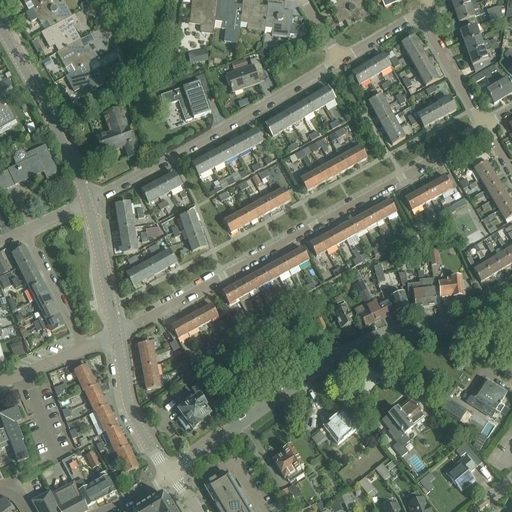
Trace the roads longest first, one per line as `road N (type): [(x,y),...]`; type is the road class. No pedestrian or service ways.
road 1 (residential): [(116,338),(484,126)]
road 2 (residential): [(169,474),(369,339),(462,327),(511,309)]
road 3 (residential): [(85,200),(338,61)]
road 4 (tertiary): [(85,200),(0,31)]
road 5 (tertiary): [(169,474),(129,411),(116,338)]
road 6 (tertiary): [(116,338),(85,200)]
road 7 (residential): [(83,351),(22,230)]
road 8 (residential): [(484,126),(418,16)]
